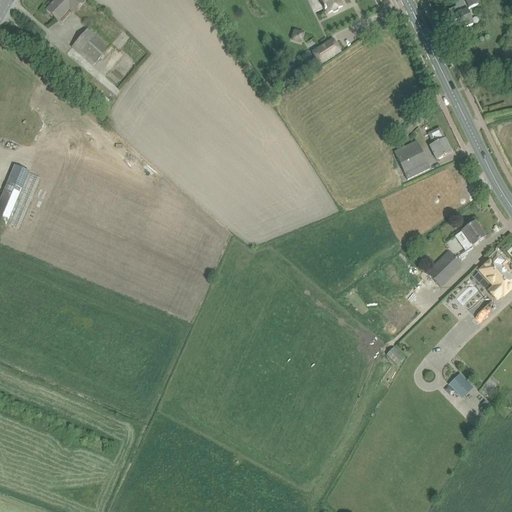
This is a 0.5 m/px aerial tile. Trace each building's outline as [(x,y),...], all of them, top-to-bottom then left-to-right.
[(56,0),(47,10),(57,19),(63,13),(64,15),(73,5),(76,9),(84,0),(83,0),(56,0)] [(320,0),(327,14),(332,12),(334,13),(338,11),(338,9),(343,7),(339,0),(320,0)] [(457,32),(473,25),(467,10),(462,12),(462,11),(477,4),(475,0),(463,0),(464,0),(455,4),(459,13),(458,13),(456,8),(449,11),(457,32)] [(93,67),(111,47),(90,29),(72,49),(93,67)] [(312,53),(320,66),(341,53),(333,40),(312,53)] [(33,48),(28,41),(21,45),(26,53),(33,48)] [(306,65),(292,74),(296,81),(310,72),(306,65)] [(45,95),(24,84),(17,97),(38,108),(45,95)] [(100,93),(92,102),(102,110),(108,103),(103,98),(105,96),(100,93)] [(18,101),(4,94),(0,100),(0,121),(6,124),(10,116),(16,119),(22,122),(27,113),(21,110),(15,107),(18,101)] [(429,147),(436,161),(452,153),(440,129),(428,135),(433,145),(429,147)] [(395,153),(400,164),(407,181),(430,170),(417,142),(395,153)] [(1,241),(10,245),(189,320),(226,232),(166,181),(157,202),(38,152),(30,171),(15,165),(8,183),(0,202),(0,223),(7,226),(1,241)] [(395,209),(398,216),(393,219),(398,229),(397,229),(398,231),(399,230),(399,229),(412,222),(409,216),(424,208),(418,197),(416,193),(411,195),(392,205),(394,209),(395,209)] [(466,252),(480,242),(478,239),(483,235),(475,223),(455,237),(466,252)] [(462,267),(448,254),(427,276),(441,289),(462,267)] [(502,295),(504,297),(511,288),(511,274),(511,276),(501,266),(505,262),(498,254),(480,271),(494,287),(489,291),(490,292),(490,295),(493,298),(496,298),(497,300),(502,295)] [(397,366),(405,358),(394,348),(387,356),(397,366)] [(461,375),(450,386),(463,399),(474,389),(461,375)]
